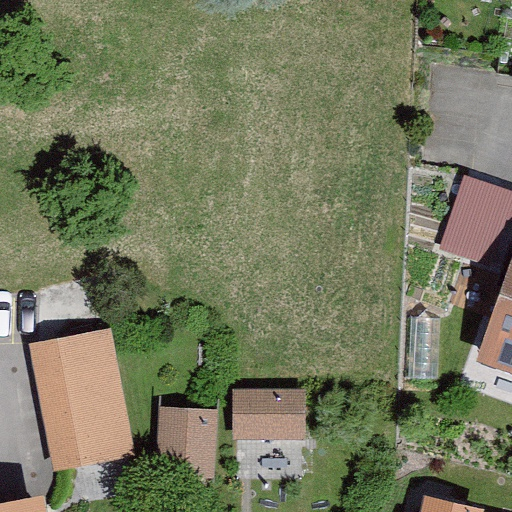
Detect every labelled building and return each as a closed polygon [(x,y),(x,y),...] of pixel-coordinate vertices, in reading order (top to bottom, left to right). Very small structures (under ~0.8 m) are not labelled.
[(511,273),(482,360),(511,370),(511,273)] [(109,329),(29,344),(53,467),(132,452),(109,329)] [(306,390),(233,390),(233,440),(307,439),(306,390)] [(218,412),(161,410),(159,483),(216,484),(218,412)] [(42,511),(40,499),(0,506),(0,511),(42,511)] [(472,511),(427,502),(424,511),(472,511)]
